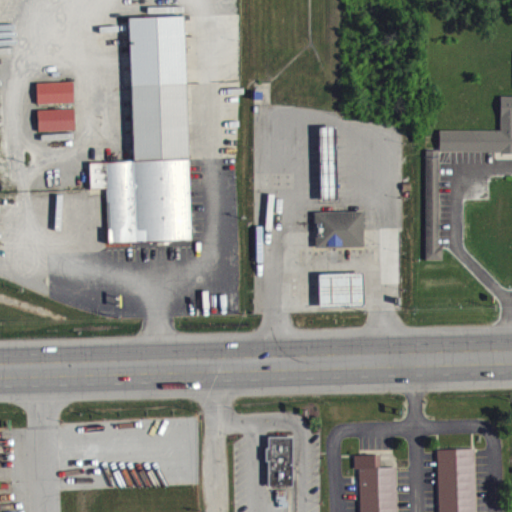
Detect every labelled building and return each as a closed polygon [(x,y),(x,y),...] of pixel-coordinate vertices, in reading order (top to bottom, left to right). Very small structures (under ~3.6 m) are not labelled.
[(127,15),(182,13),(191,237),(107,242),(105,186),(89,187),(88,161),(131,159),(127,15)] [(75,111),(75,91),(38,92),(39,113),(75,111)] [(425,257),(439,257),(439,248),(434,248),(433,150),(511,148),(511,96),(499,97),(499,131),(440,131),(440,145),(424,145),(425,257)] [(39,139),(76,139),(75,117),(39,118),(39,139)] [(316,126),(332,125),(334,199),(317,199),(316,126)] [(440,256),(440,159),(427,159),(426,270),(444,270),(444,256),(440,256)] [(361,245),(361,210),(312,211),(313,247),(361,245)] [(316,273),(360,272),(361,305),(317,306),(316,273)] [(265,434),(291,434),(291,485),(267,485),(266,459),(264,459),(264,447),(266,447),(265,434)] [(436,511),(435,449),(472,448),(473,511),(436,511)] [(357,511),(396,511),(395,465),(379,466),(378,453),(352,454),(353,468),(357,468),(357,511)]
